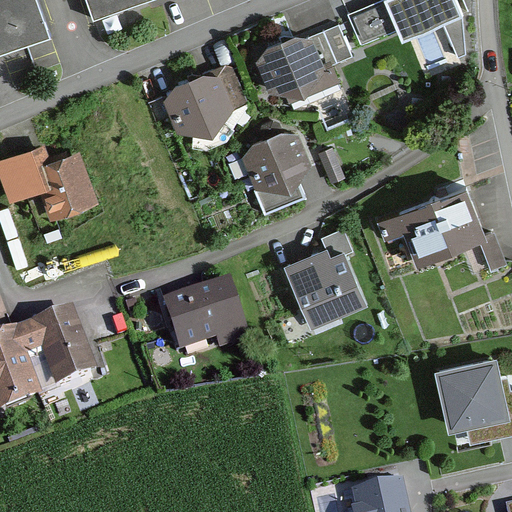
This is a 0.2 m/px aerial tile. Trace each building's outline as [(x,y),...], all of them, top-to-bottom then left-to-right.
[(0,0),(0,45),(39,32),(27,0),(0,0)] [(91,0),(98,19),(152,0),(91,0)] [(391,0),(403,28),(464,3),(463,0),(391,0)] [(259,44),(250,56),(264,86),(301,104),(319,65),(309,35),(289,33),(259,44)] [(205,70),(173,82),(164,97),(176,129),(213,133),(234,107),(221,73),(205,70)] [(245,136),(236,148),(249,179),(287,196),(305,158),(295,127),(274,126),(245,136)] [(39,141),(0,154),(0,178),(8,203),(45,190),(53,215),(97,200),(78,145),(45,157),(39,141)] [(488,232),(468,176),(390,204),(411,260),(488,232)] [(368,299),(345,242),(291,264),(314,321),(368,299)] [(228,286),(169,305),(183,347),(219,335),(222,344),(245,336),(228,286)] [(26,330),(33,347),(43,344),(57,382),(92,369),(71,314),(26,330)] [(33,347),(26,330),(0,339),(0,406),(37,393),(22,351),(33,347)] [(487,354),(439,363),(449,416),(464,413),(469,442),(511,433),(511,366),(490,371),(487,354)] [(348,485),(354,511),(407,511),(399,474),(348,485)]
